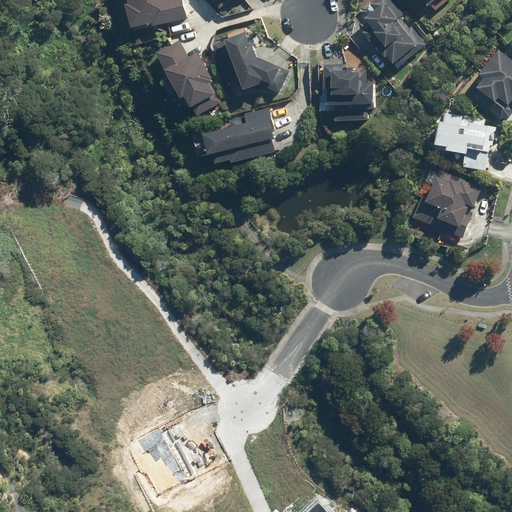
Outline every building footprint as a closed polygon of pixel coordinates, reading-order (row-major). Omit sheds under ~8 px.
[(125,0),(127,5),(123,5),(129,29),(151,24),(152,27),(186,19),(181,0),(125,0)] [(211,0),(220,10),(231,0),(211,0)] [(363,32),(383,59),(385,57),(394,69),(426,45),(390,0),(375,0),(369,4),(374,10),(363,19),(370,27),(363,32)] [(244,33),(223,41),(223,42),(212,46),(227,85),(230,84),(235,98),(250,93),(249,88),(259,85),(261,81),(270,85),(268,89),(278,94),(289,72),(281,69),(280,71),(278,70),(279,68),(256,59),(251,45),(249,46),(244,33)] [(179,41),(155,54),(164,70),(163,71),(179,100),(183,98),(189,109),(191,108),(196,117),(221,103),(210,83),(213,81),(212,80),(198,53),(188,58),(179,41)] [(511,108),(511,52),(503,46),(467,91),(503,120),(511,108)] [(345,65),(322,65),(323,89),(326,89),(326,106),(353,105),(353,110),(334,110),(334,121),(367,120),(367,110),(373,109),(373,103),(372,103),(372,83),(365,83),(365,70),(352,71),(352,68),(346,68),(345,65)] [(200,135),(206,156),(212,155),(215,164),(230,160),(231,163),(275,152),(271,139),(273,139),(271,131),(275,130),(270,108),(244,115),(245,117),(229,121),(231,127),(200,135)] [(442,123),(437,122),(433,146),(445,148),(445,151),(464,155),(462,167),(476,170),(485,171),(489,146),(492,147),(493,140),(496,141),(497,135),(494,134),(496,128),(484,126),(485,120),(461,116),(461,117),(444,114),(442,123)] [(426,198),(421,196),(412,218),(462,239),(472,216),(465,213),(467,208),(464,206),(465,205),(473,208),(481,188),(439,171),(436,177),(435,177),(426,198)] [(302,511),(326,511),(316,500),(302,511)]
